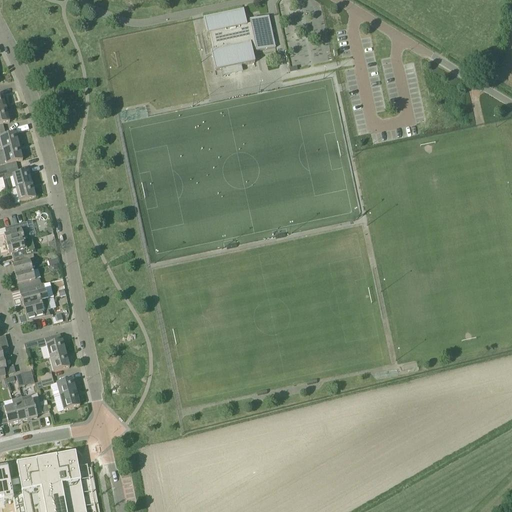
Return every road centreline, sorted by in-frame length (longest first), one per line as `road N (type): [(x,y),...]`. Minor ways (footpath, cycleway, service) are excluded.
road 1 (residential): [(57,198),(42,129),(0,30)]
road 2 (residential): [(81,325),(57,198)]
